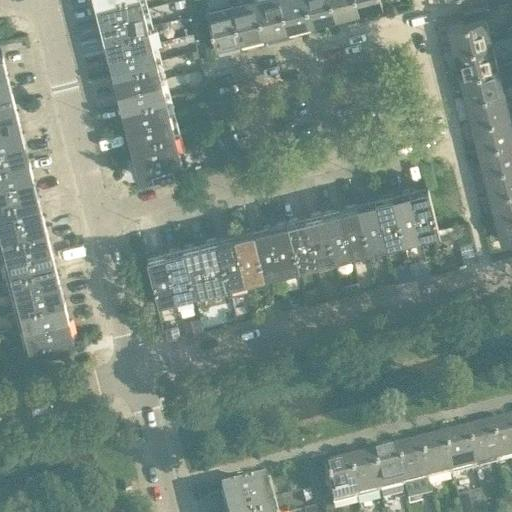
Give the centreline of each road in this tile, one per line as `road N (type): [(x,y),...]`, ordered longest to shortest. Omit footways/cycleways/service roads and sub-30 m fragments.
road 1 (residential): [(136,370),(511,277)]
road 2 (residential): [(100,226),(455,135)]
road 3 (residential): [(100,226),(45,0)]
road 4 (residential): [(136,370),(100,226)]
road 5 (residential): [(172,511),(136,370)]
road 6 (residential): [(0,405),(136,370)]
